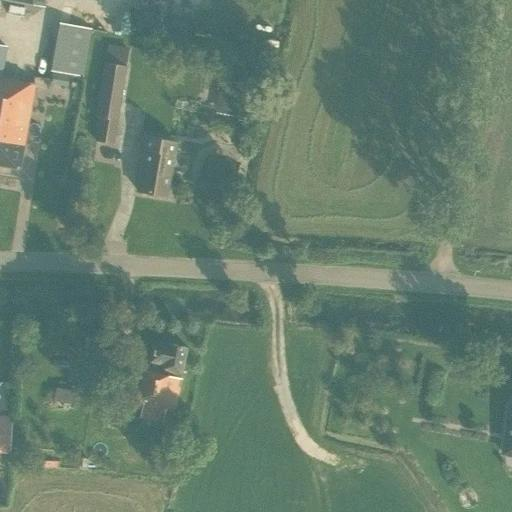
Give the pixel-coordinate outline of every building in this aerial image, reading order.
[(82,75),(90,28),(59,23),(51,70),(82,75)] [(1,75),(6,48),(0,46),(0,165),(17,169),(33,85),(18,82),(18,79),(1,75)] [(126,66),(104,62),(96,116),(99,117),(95,140),(114,143),(126,66)] [(238,96),(219,92),(215,113),(234,117),(238,96)] [(166,196),(175,142),(140,136),(138,148),(143,149),(136,191),(166,196)] [(185,348),(153,342),(147,371),(130,368),(123,401),(143,405),(140,417),(163,422),(166,410),(173,411),(185,348)] [(76,391),(56,388),(54,401),(74,404),(76,391)] [(503,454),(511,455),(511,407),(509,407),(503,454)]
